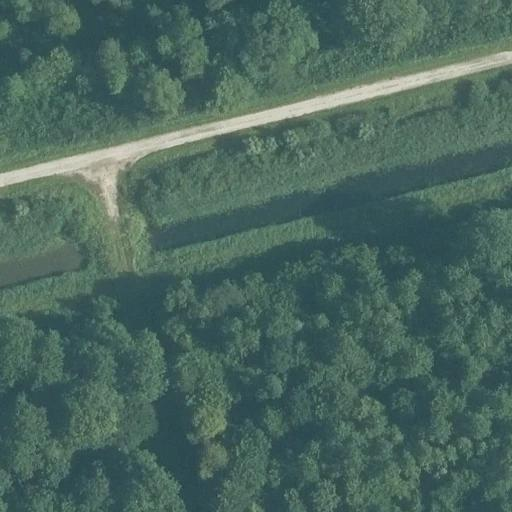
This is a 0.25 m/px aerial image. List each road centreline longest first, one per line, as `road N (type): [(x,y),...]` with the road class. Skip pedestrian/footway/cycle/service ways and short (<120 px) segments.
road 1 (track): [(0,181),(511,56)]
road 2 (track): [(511,193),(0,317)]
road 3 (track): [(101,156),(144,335)]
